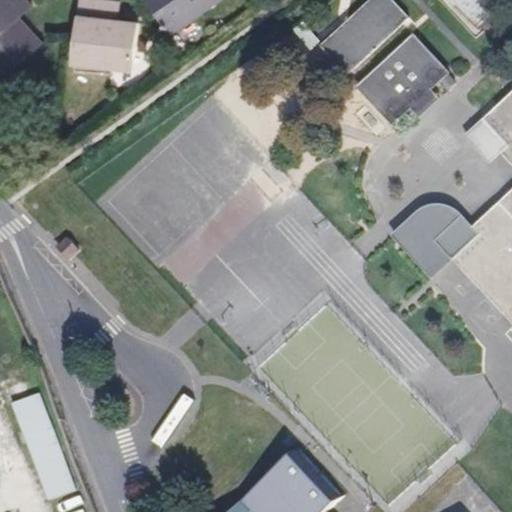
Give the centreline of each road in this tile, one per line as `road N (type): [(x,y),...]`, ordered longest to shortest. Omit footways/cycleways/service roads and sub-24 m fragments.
road 1 (residential): [(103,472),(152,436),(176,403),(173,385),(106,335),(9,231)]
road 2 (residential): [(9,231),(103,472)]
